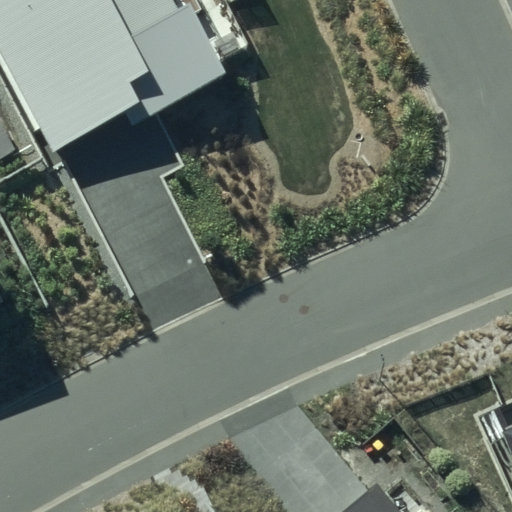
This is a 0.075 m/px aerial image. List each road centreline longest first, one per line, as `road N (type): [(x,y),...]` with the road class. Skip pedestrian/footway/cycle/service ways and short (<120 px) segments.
road 1 (residential): [(0,473),(225,356),(511,227)]
road 2 (residential): [(511,145),(449,0)]
